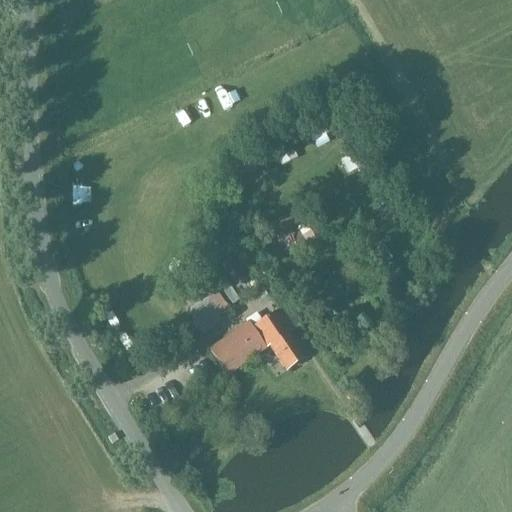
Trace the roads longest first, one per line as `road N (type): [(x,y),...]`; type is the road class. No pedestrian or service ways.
road 1 (unclassified): [(183,511),(48,284),(38,243),(30,0)]
road 2 (unclassified): [(320,511),(404,436),(511,267)]
